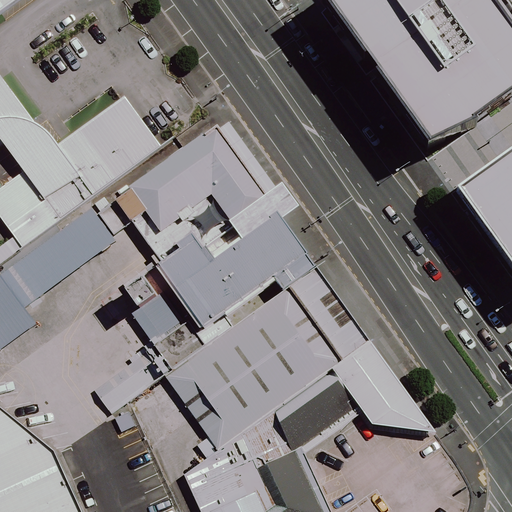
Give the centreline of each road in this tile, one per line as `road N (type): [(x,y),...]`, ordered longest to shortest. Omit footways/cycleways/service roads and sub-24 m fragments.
road 1 (secondary): [(219,0),(453,325)]
road 2 (unknown): [(0,40),(45,91),(69,89),(124,42),(124,26),(105,0)]
